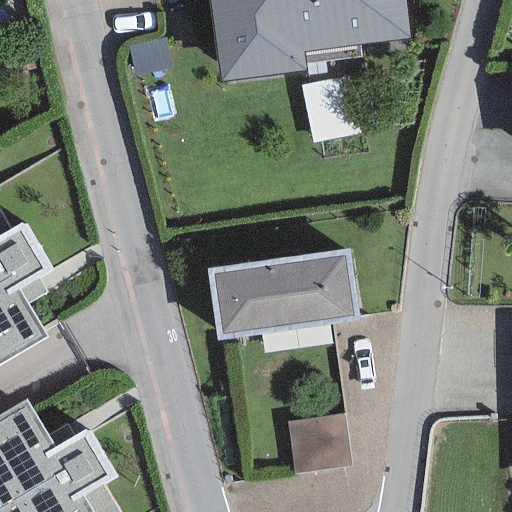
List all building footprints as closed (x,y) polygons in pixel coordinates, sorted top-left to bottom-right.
[(307,53),(300,0),(208,0),(219,82),(306,71),(304,53),(307,53)] [(300,0),(307,53),(409,39),(404,0),(300,0)] [(0,367),(48,339),(20,291),(53,271),(24,223),(0,236),(0,367)] [(348,250),(206,270),(216,341),(358,321),(348,250)] [(25,400),(0,414),(0,511),(92,511),(83,497),(116,477),(87,429),(54,448),(25,400)] [(303,483),(361,477),(355,423),(297,429),(303,483)]
